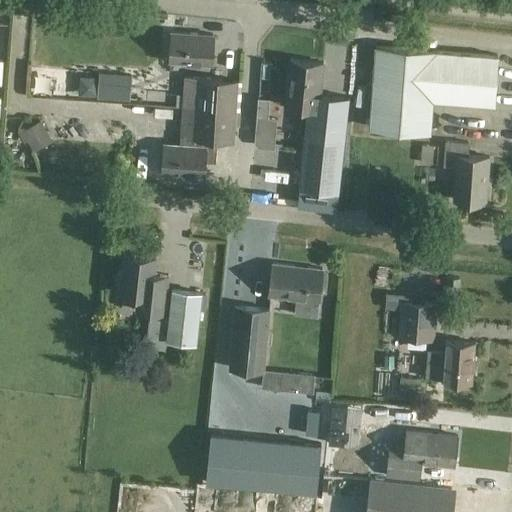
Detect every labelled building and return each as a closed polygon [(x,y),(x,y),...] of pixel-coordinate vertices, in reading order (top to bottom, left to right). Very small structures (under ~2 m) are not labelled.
[(78,5),(78,6),(77,21),(91,22),(92,5),(78,5)] [(214,35),(172,32),(170,61),(212,64),(214,35)] [(497,55),(436,50),(376,46),(370,127),(430,131),(433,99),(494,104),(497,55)] [(285,106),(307,108),(298,187),(339,191),(349,96),(320,93),(324,63),(290,59),(285,106)] [(120,99),(120,95),(121,95),(120,76),(96,79),(98,102),(120,99)] [(183,104),(236,108),(238,81),(185,77),(183,104)] [(179,144),(164,143),(162,172),(204,175),(206,146),(207,139),(233,142),(236,108),(183,104),(179,144)] [(255,142),(259,146),(274,147),(276,119),(257,117),(255,142)] [(41,119),(23,129),(34,151),(53,141),(41,119)] [(469,143),(446,141),(444,164),(456,165),(454,200),(486,202),(489,157),(468,155),(469,143)] [(168,277),(154,276),(156,257),(124,254),(120,293),(138,295),(136,310),(164,313),(167,285),(168,277)] [(323,269),(273,263),(269,295),(319,301),(323,269)] [(447,276),(446,297),(458,298),(459,277),(447,276)] [(172,289),(167,338),(196,342),(202,292),(172,289)] [(385,308),(400,309),(398,336),(434,339),(437,303),(410,301),(411,294),(386,292),(385,308)] [(228,383),(229,367),(264,371),(270,308),(222,304),(214,382),(228,383)] [(445,340),(444,351),(428,350),(426,377),(442,378),(442,380),(472,382),(475,342),(445,340)] [(314,374),(282,371),(281,388),(313,391),(314,374)] [(338,405),(329,417),(341,427),(351,416),(338,405)] [(407,430),(405,447),(390,445),(387,474),(420,477),(421,461),(454,465),(458,435),(407,430)] [(360,435),(359,462),(377,463),(378,435),(360,435)] [(320,450),(211,440),(207,479),(316,490),(320,450)] [(449,511),(452,487),(370,478),(366,511),(449,511)]
